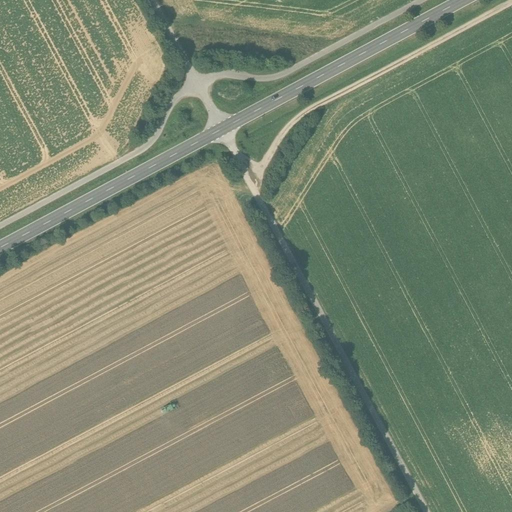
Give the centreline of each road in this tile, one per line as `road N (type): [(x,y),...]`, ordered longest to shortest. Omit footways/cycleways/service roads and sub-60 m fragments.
road 1 (track): [(424,0),(277,77),(218,75),(197,84),(425,511)]
road 2 (secondary): [(0,248),(465,0)]
road 3 (track): [(151,0),(197,84),(177,97),(146,147),(0,225)]
road 4 (track): [(251,185),(293,120),(511,1)]
